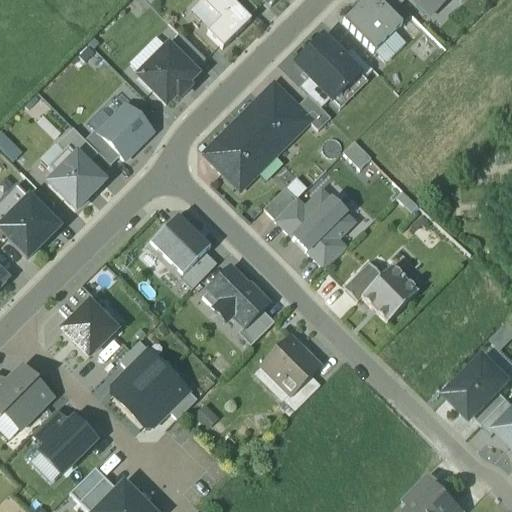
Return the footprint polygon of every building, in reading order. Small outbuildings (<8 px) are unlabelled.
[(205,32),(221,47),(248,20),(228,0),(194,0),(216,21),(205,32)] [(279,0),(259,0),(270,10),(279,0)] [(371,0),(369,0),(343,27),(373,57),(401,29),(376,4),(371,0)] [(390,0),(380,0),(376,4),(401,29),(411,20),(399,8),(390,0)] [(390,0),(399,8),(407,0),(390,0)] [(408,0),(429,20),(448,0),(408,0)] [(203,66),(178,41),(168,51),(193,76),(203,66)] [(328,104),(330,106),(358,79),(321,41),(293,68),(308,83),(328,104)] [(168,51),(137,81),(165,109),(196,79),(193,76),(168,51)] [(308,83),(298,92),(307,101),(319,113),(328,104),(308,83)] [(272,91),(238,124),(274,160),(308,127),(295,113),(272,91)] [(307,101),(295,113),(308,127),(318,136),(330,124),(319,113),(307,101)] [(150,136),(126,111),(98,139),(119,161),(122,164),(150,136)] [(238,124),(203,159),(239,195),(274,160),(238,124)] [(72,133),(55,150),(62,157),(67,151),(86,169),(97,158),(84,145),(72,133)] [(94,136),(84,145),(97,158),(109,171),(119,161),(98,139),(94,136)] [(55,180),(48,188),(75,215),(103,187),(86,169),(67,151),(62,157),(47,172),(55,180)] [(15,190),(0,205),(0,236),(26,263),(57,232),(54,229),(63,220),(37,195),(29,204),(15,190)] [(280,192),(264,210),(278,223),(294,205),(280,192)] [(278,223),(275,226),(325,273),(345,252),(339,247),(355,230),(321,198),(309,211),(298,201),(294,205),(278,223)] [(175,218),(145,250),(179,283),(203,258),(210,251),(175,218)] [(215,269),(203,258),(179,283),(191,294),(215,269)] [(368,266),(342,292),(357,306),(361,302),(360,301),(381,280),(368,266)] [(381,280),(360,301),(361,302),(386,327),(417,296),(391,270),(381,280)] [(266,308),(229,273),(205,299),(214,307),(207,315),(224,331),(232,323),(242,333),(260,313),(266,308)] [(0,290),(8,282),(0,274),(0,290)] [(59,314),(72,326),(88,310),(94,304),(81,292),(59,314)] [(72,326),(63,335),(88,360),(113,334),(88,310),(72,326)] [(274,326),(260,313),(242,333),(237,338),(251,351),(274,326)] [(288,343),(261,369),(289,397),(290,398),(309,379),(317,372),(307,362),(308,360),(300,352),(299,353),(288,343)] [(106,396),(126,414),(166,373),(146,355),(106,396)] [(482,361),(444,400),(469,425),(472,421),(498,396),(507,386),(482,361)] [(289,397),(261,369),(253,378),(281,406),(283,404),(289,397)] [(19,370),(0,389),(0,423),(14,437),(51,401),(19,370)] [(126,414),(148,436),(188,394),(166,373),(126,414)] [(309,379),(290,398),(289,397),(283,404),(294,414),(319,389),(309,379)] [(498,396),(472,421),(481,430),(506,404),(498,396)] [(511,410),(490,432),(511,454),(511,410)] [(46,451),(68,429),(55,416),(33,438),(46,451)] [(68,429),(39,458),(61,480),(95,445),(73,423),(68,429)] [(69,499),(82,511),(99,511),(116,495),(94,473),(69,499)] [(445,494),(428,476),(425,479),(433,487),(442,497),(445,494)] [(425,479),(400,503),(408,511),(433,487),(425,479)] [(433,487),(408,511),(409,511),(408,511),(449,511),(454,508),(442,497),(433,487)] [(145,511),(122,489),(116,495),(99,511),(145,511)]
